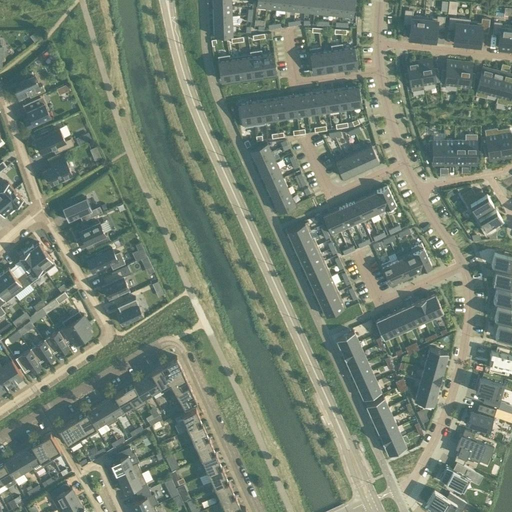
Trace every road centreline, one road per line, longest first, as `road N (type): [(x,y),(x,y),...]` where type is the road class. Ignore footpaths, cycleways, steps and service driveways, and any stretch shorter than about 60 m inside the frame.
road 1 (tertiary): [(340,432),(187,93),(168,14)]
road 2 (residential): [(258,511),(176,343),(162,342),(0,435)]
road 3 (residential): [(41,208),(112,334),(0,412)]
road 4 (residential): [(462,264),(467,317),(450,398),(411,482),(393,490)]
road 5 (residential): [(301,134),(330,196),(404,162)]
road 6 (residential): [(462,264),(379,302),(356,250)]
road 7 (residential): [(379,70),(295,83),(286,27)]
road 8 (residential): [(376,43),(511,56)]
road 9 (residential): [(0,91),(41,208)]
